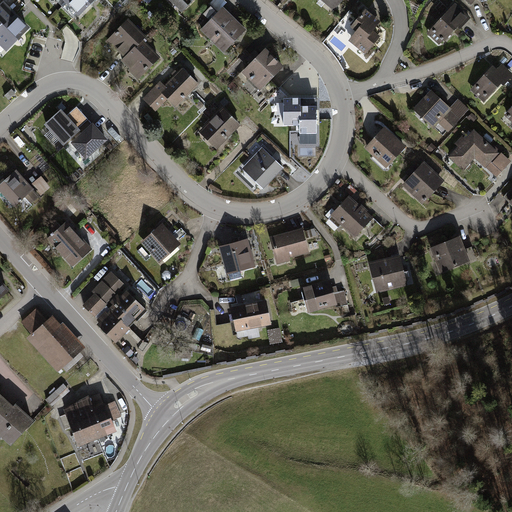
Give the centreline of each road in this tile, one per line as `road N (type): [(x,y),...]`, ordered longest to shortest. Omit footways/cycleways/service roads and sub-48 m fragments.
road 1 (residential): [(0,125),(51,81),(80,81),(99,91),(190,188),(216,206),(250,212),(312,190),(335,159)]
road 2 (tertiary): [(165,419),(216,383),(429,338),(511,306)]
road 3 (residential): [(126,378),(0,237)]
road 4 (residential): [(335,159),(416,228),(479,206)]
road 5 (residential): [(381,83),(491,42),(511,46)]
road 6 (residential): [(340,96),(325,66),(250,0)]
